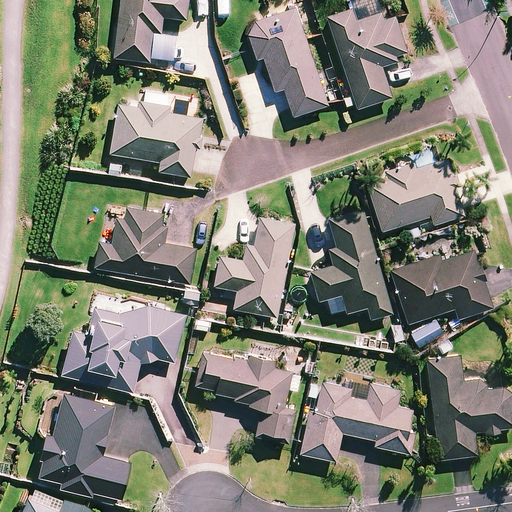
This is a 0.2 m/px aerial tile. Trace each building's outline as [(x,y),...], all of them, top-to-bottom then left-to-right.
[(120,0),(114,53),(150,58),(154,29),(162,30),(164,13),(187,16),(188,0),(120,0)] [(386,17),(380,0),(366,0),(327,13),(357,105),(392,93),(381,62),(409,53),(396,13),(386,17)] [(328,101),(296,3),(254,17),(249,32),(257,56),(264,54),(275,87),(284,85),(293,113),(328,101)] [(170,103),(140,98),(139,104),(120,101),(112,149),(161,158),(159,168),(191,174),(202,115),(168,109),(170,103)] [(465,211),(448,154),(417,163),(415,159),(381,169),(386,185),(371,189),(382,227),(431,213),(433,220),(465,211)] [(165,211),(126,205),(124,216),(117,215),(113,240),(100,238),(96,264),(191,280),(197,245),(165,239),(167,224),(163,223),(165,211)] [(363,205),(328,214),(334,238),(326,240),(332,261),(311,267),(319,298),(341,292),(345,309),(367,303),(370,315),(391,310),(363,205)] [(295,220),(260,213),(254,243),(247,241),(244,257),(220,252),(214,282),(238,286),(234,305),(277,313),(295,220)] [(492,304),(474,245),(393,270),(408,319),(455,305),(458,315),(492,304)] [(200,290),(170,285),(168,297),(198,302),(200,290)] [(138,300),(137,303),(113,306),(96,302),(89,331),(73,327),(62,372),(134,389),(143,351),(175,359),(186,312),(138,300)] [(444,329),(436,316),(412,330),(420,343),(444,329)] [(248,357),(206,348),(199,382),(217,386),(216,391),(262,401),(256,432),(289,438),(294,412),(283,409),(292,367),(274,363),(275,356),(250,350),(248,357)] [(461,366),(459,352),(428,356),(441,455),(478,450),(475,429),(511,424),(511,391),(511,382),(505,383),(502,360),(461,366)] [(397,385),(347,375),(345,382),(322,378),(316,406),(310,405),(301,450),(337,456),(342,429),(376,435),(374,442),(407,448),(415,406),(394,402),(397,385)] [(114,402),(64,391),(62,401),(55,431),(49,429),(39,471),(62,476),(60,483),(121,498),(130,458),(103,452),(114,402)] [(87,511),(88,511),(26,488),(17,511),(87,511)]
